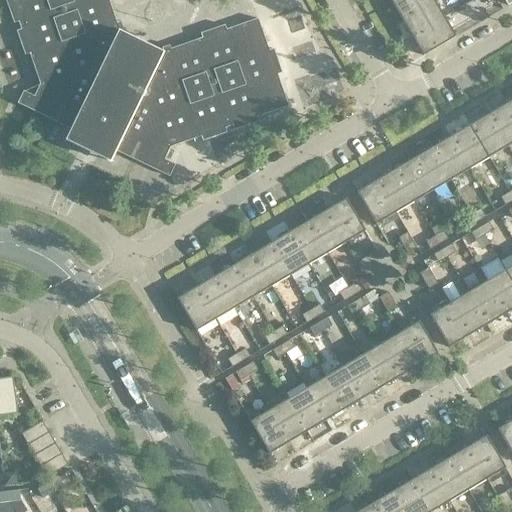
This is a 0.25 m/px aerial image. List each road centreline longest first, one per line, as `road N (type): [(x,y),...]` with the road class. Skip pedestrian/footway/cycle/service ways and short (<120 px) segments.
road 1 (residential): [(131,257),(393,96)]
road 2 (residential): [(280,511),(275,504),(297,489),(511,359)]
road 3 (residential): [(0,330),(53,362),(139,511)]
road 4 (residential): [(131,257),(78,213),(0,185)]
road 5 (residential): [(393,96),(511,29)]
